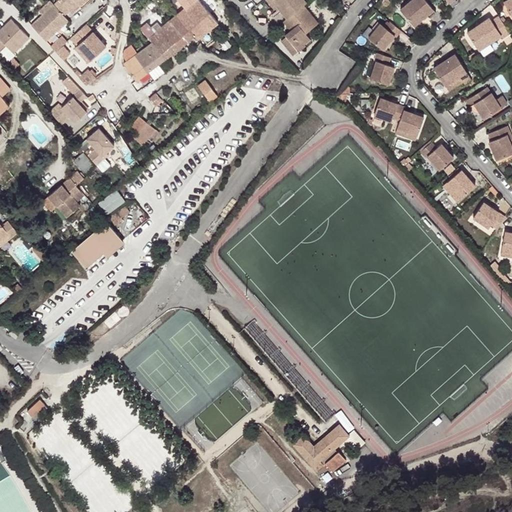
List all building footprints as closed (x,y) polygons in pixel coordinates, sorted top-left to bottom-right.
[(43,16),(32,26),(43,39),(67,19),(64,15),(77,4),(79,6),(85,0),(59,0),(60,1),(54,6),(50,10),(43,16)] [(194,36),(197,40),(219,22),(199,0),(178,0),(185,8),(182,9),(176,3),(172,6),(178,13),(177,15),(194,36)] [(303,4),(306,1),(305,0),(268,0),(277,10),(279,8),(287,18),(290,15),(303,4)] [(422,0),(409,0),(398,10),(412,26),(423,17),(425,15),(428,19),(434,13),(422,0)] [(511,0),(509,0),(503,3),(511,17),(511,0)] [(40,12),(43,16),(50,10),(54,6),(51,3),(40,12)] [(287,18),(283,21),(289,28),(291,26),(292,29),(291,30),(285,35),(287,36),(298,50),(299,51),(306,45),(305,43),(311,38),(306,32),(319,22),(303,4),(290,15),(287,18)] [(194,36),(177,15),(162,27),(157,22),(151,27),(147,23),(141,28),(152,42),(166,59),(173,54),(174,55),(177,53),(176,52),(194,36)] [(503,40),(511,35),(500,18),(492,23),(489,18),(467,32),(479,51),(500,37),(503,40)] [(0,30),(0,50),(5,45),(13,53),(29,39),(11,20),(0,30)] [(368,38),(381,48),(387,44),(395,35),(398,37),(402,31),(395,26),(390,21),(385,27),(379,24),(368,38)] [(104,47),(85,24),(81,27),(70,38),(76,45),(88,60),(104,47)] [(48,44),(54,51),(63,43),(66,41),(59,34),(48,44)] [(293,54),(298,50),(287,36),(282,40),(293,54)] [(166,59),(152,42),(150,43),(138,52),(135,54),(148,72),(157,65),(166,59)] [(86,62),(88,60),(76,45),(73,48),(86,62)] [(135,54),(138,52),(134,47),(123,55),(127,61),(124,63),(138,82),(141,80),(139,78),(148,72),(135,54)] [(389,57),(375,53),(373,61),(374,61),(369,75),(368,79),(386,85),(392,67),(386,66),(389,57)] [(451,73),(463,67),(455,55),(434,69),(441,79),(451,73)] [(42,85),(54,70),(44,61),(39,68),(42,71),(35,79),(42,85)] [(469,76),(463,67),(451,73),(441,79),(445,86),(459,77),(461,81),(462,81),(469,76)] [(85,76),(82,76),(79,78),(86,85),(96,78),(90,71),(85,76)] [(0,113),(9,105),(2,96),(11,89),(0,76),(0,113)] [(181,78),(174,83),(179,91),(187,87),(181,78)] [(206,80),(198,85),(209,100),(217,95),(206,80)] [(84,95),(73,83),(67,88),(73,95),(60,106),(74,121),(86,111),(77,101),(84,95)] [(485,87),(465,101),(470,110),(475,107),(483,119),(506,105),(500,97),(495,100),(487,88),(485,87)] [(156,92),(162,99),(168,94),(161,88),(156,92)] [(155,105),(162,99),(156,92),(149,99),(155,105)] [(372,114),(376,115),(397,103),(382,97),(379,107),(375,106),(372,114)] [(397,103),(376,115),(387,119),(388,115),(400,118),(403,109),(404,105),(397,103)] [(398,124),(395,131),(404,134),(406,129),(416,133),(421,116),(403,109),(400,118),(398,124)] [(142,145),(142,144),(144,142),(146,140),(150,135),(155,129),(149,124),(147,122),(139,116),(129,127),(137,133),(133,137),(142,145)] [(507,135),(510,134),(506,125),(489,132),(487,133),(490,140),(487,141),(494,159),(511,152),(511,147),(511,143),(507,135)] [(86,138),(95,149),(88,155),(97,165),(104,159),(102,156),(106,152),(114,146),(99,128),(86,138)] [(159,132),(155,129),(150,135),(154,138),(159,132)] [(406,129),(404,134),(414,138),(416,133),(406,129)] [(150,135),(146,140),(150,143),(154,138),(150,135)] [(430,142),(418,152),(423,158),(425,156),(438,170),(452,157),(440,143),(435,147),(430,142)] [(83,152),(75,160),(86,173),(95,165),(83,152)] [(68,177),(74,184),(83,177),(77,170),(68,177)] [(441,186),(448,194),(452,190),(459,198),(473,186),(459,170),(441,186)] [(74,184),(68,177),(61,185),(65,190),(68,187),(74,194),(72,197),(76,201),(83,195),(74,184)] [(65,190),(61,185),(43,201),(52,211),(57,206),(67,216),(79,205),(76,201),(72,197),(74,194),(68,187),(65,190)] [(122,188),(103,200),(112,213),(130,200),(122,188)] [(452,190),(448,194),(454,202),(459,198),(452,190)] [(487,223),(495,229),(499,223),(503,217),(481,202),(471,217),(485,226),(487,223)] [(130,203),(109,216),(115,225),(123,220),(122,217),(134,210),(130,203)] [(0,241),(9,234),(11,237),(17,232),(17,231),(9,221),(2,226),(0,223),(0,241)] [(106,221),(72,250),(87,267),(120,237),(106,221)] [(508,256),(511,256),(511,232),(503,231),(500,249),(509,250),(508,256)] [(9,234),(0,241),(0,246),(11,237),(9,234)] [(32,249),(39,256),(44,252),(37,244),(32,249)] [(44,252),(39,256),(46,264),(51,260),(44,252)] [(500,279),(504,283),(509,283),(510,281),(502,272),(497,276),(500,279)] [(16,294),(12,289),(8,284),(0,291),(0,297),(4,303),(16,294)] [(17,284),(12,289),(16,294),(21,289),(17,284)] [(252,320),(244,327),(279,368),(325,421),(333,414),(299,375),(252,320)] [(39,403),(31,412),(35,416),(43,407),(39,403)] [(25,413),(21,417),(29,424),(32,420),(25,413)] [(293,444),(296,448),(299,446),(301,449),(299,451),(319,474),(324,469),(321,466),(323,465),(319,460),(342,440),(349,435),(348,434),(339,424),(332,430),(335,433),(312,452),(309,449),(313,446),(303,435),(293,444)] [(332,430),(313,446),(309,449),(312,452),(335,433),(332,430)] [(352,430),(348,434),(349,435),(342,440),(347,446),(353,441),(359,448),(364,443),(352,430)] [(338,451),(325,463),(332,471),(345,460),(338,451)]
